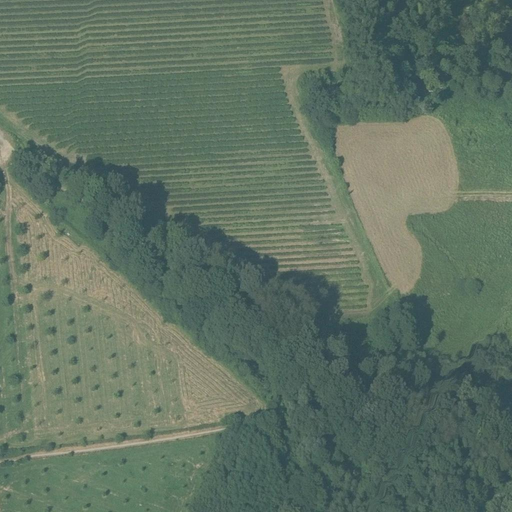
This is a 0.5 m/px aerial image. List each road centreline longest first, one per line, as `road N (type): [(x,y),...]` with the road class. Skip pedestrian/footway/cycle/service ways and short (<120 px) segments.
road 1 (unknown): [(0,113),(23,120),(447,429),(472,461),(511,486)]
road 2 (track): [(0,431),(274,391),(438,479),(511,502)]
